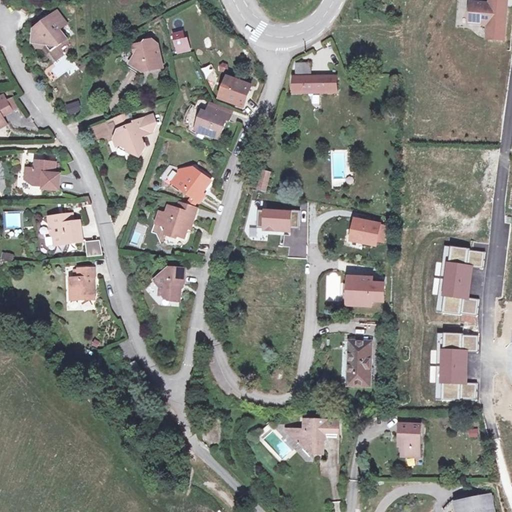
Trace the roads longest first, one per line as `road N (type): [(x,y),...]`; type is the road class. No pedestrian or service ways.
road 1 (residential): [(182,390),(165,384),(153,362),(97,200),(0,21)]
road 2 (residential): [(511,110),(487,310),(482,411),(495,439)]
road 3 (residential): [(281,37),(281,64),(229,194),(199,313)]
road 4 (residential): [(313,262),(305,371),(297,394),(282,403),(238,388),(199,313)]
road 5 (residential): [(264,511),(197,453),(182,390)]
